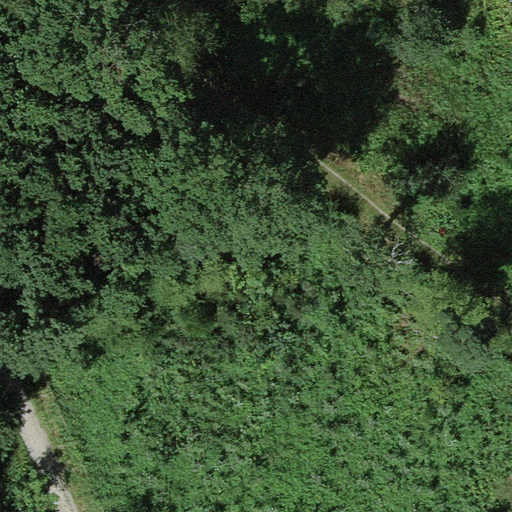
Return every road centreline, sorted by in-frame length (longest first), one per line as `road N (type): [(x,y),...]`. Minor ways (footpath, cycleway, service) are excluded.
road 1 (track): [(121,0),(511,305)]
road 2 (track): [(68,511),(0,359)]
